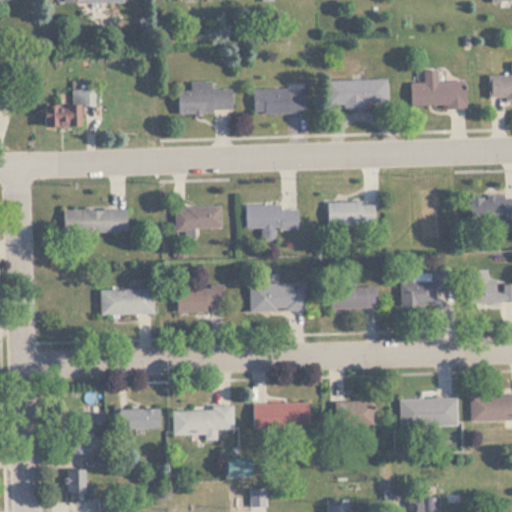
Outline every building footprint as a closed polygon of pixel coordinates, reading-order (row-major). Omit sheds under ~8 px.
[(485,100),(511,99),(511,62),(507,62),(507,75),(485,76),(485,100)] [(462,107),(462,81),(435,81),(435,70),(420,71),(420,83),(407,83),(407,108),(462,107)] [(324,80),(324,107),(384,106),(384,80),(324,80)] [(173,91),(174,113),(228,112),(228,89),(208,89),(208,82),(187,82),(187,91),(173,91)] [(39,105),(39,127),(76,126),(76,107),(91,106),(91,89),(68,89),(68,104),(39,105)] [(301,90),(249,90),(249,113),(301,113),(301,90)] [(486,232),(511,231),(511,196),(485,197),(486,232)] [(323,202),(323,226),(372,226),(372,202),(323,202)] [(172,231),(212,230),(211,206),(171,207),(172,231)] [(295,230),(295,206),(243,206),(243,230),(295,230)] [(123,208),(59,209),(60,233),(123,232),(123,208)] [(511,302),(511,285),(493,285),(493,281),(483,281),(483,270),(464,271),(465,304),(511,302)] [(409,273),(409,283),(396,283),(397,306),(431,305),(431,292),(445,292),(445,272),(409,273)] [(299,312),(299,283),(246,283),(246,312),(299,312)] [(172,287),(172,313),(204,312),(203,306),(220,306),(220,287),(172,287)] [(326,288),(326,308),(373,308),(373,288),(326,288)] [(96,315),(150,314),(150,289),(96,290),(96,315)] [(511,395),(466,395),(466,421),(511,421),(511,395)] [(452,399),(395,399),(395,426),(452,426),(452,399)] [(370,401),(330,402),(331,427),(371,427),(370,401)] [(306,403),(249,403),(249,427),(305,428),(306,403)] [(169,408),(169,433),(230,433),(230,408),(169,408)] [(155,429),(155,409),(117,409),(117,429),(155,429)] [(62,431),(62,453),(97,453),(97,431),(62,431)] [(82,470),(64,470),(64,500),(90,500),(90,491),(82,491),(82,470)]
